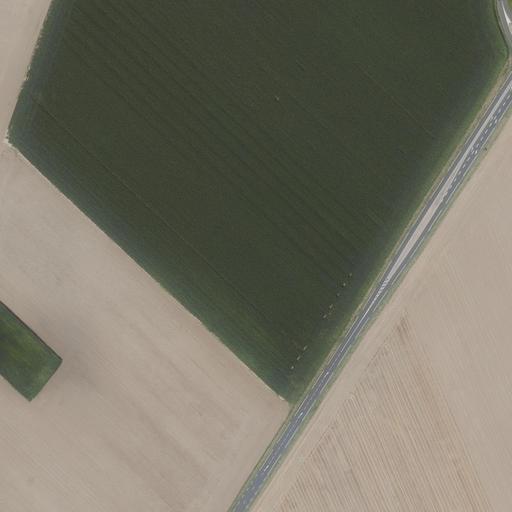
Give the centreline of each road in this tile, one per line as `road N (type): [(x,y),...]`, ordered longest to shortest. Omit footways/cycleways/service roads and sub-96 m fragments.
road 1 (primary): [(511,76),(346,343)]
road 2 (primary): [(346,343),(240,511)]
road 3 (primary): [(346,343),(452,190)]
road 4 (primary): [(452,190),(511,86)]
